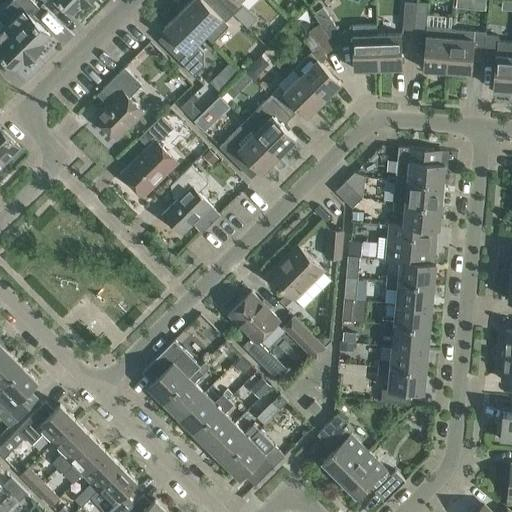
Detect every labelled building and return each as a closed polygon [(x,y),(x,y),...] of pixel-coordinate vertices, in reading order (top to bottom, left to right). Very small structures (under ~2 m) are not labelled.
[(15,14),(6,23),(35,53),(44,44),(42,43),(50,35),(32,16),(40,7),(33,0),(13,0),(7,6),(15,14)] [(45,0),(46,1),(46,0),(61,0),(73,12),(81,4),(82,6),(88,0),(45,0)] [(205,0),(191,0),(181,10),(206,34),(213,41),(230,24),(226,21),(234,13),(221,0),(207,0),(206,1),(205,0)] [(221,0),(234,13),(243,4),(240,0),(239,0),(221,0)] [(403,28),(415,29),(417,1),(405,0),(403,28)] [(417,1),(415,29),(427,30),(429,2),(417,1)] [(172,35),(164,43),(178,57),(184,63),(195,74),(204,64),(204,49),(197,42),(206,34),(181,10),(164,27),(172,35)] [(330,16),(320,22),(336,46),(346,39),(347,41),(354,41),(354,48),(355,68),(379,67),(378,33),(378,23),(354,24),(341,32),(330,16)] [(312,51),(294,68),(301,74),(301,75),(325,99),(342,82),(328,67),(321,61),(328,56),(327,52),(336,46),(320,22),(310,29),(321,45),(312,51)] [(35,53),(6,23),(0,28),(0,52),(16,69),(24,61),(26,62),(35,53)] [(425,48),(424,68),(448,70),(451,36),(452,27),(452,26),(451,26),(428,24),(427,34),(425,48)] [(473,61),(484,62),(486,34),(487,30),(452,27),(451,36),(448,70),(472,72),(473,61)] [(378,33),(379,67),(403,66),(402,32),(378,33)] [(494,88),(511,88),(511,39),(499,39),(499,35),(486,34),(484,62),(496,63),(494,88)] [(96,115),(118,138),(145,111),(130,96),(142,83),(139,80),(125,66),(103,87),(113,98),(96,115)] [(281,87),(272,96),(292,116),(300,108),(308,116),(325,99),(301,75),(285,91),(281,87)] [(270,95),(245,120),(256,130),(280,155),(297,138),(284,124),(292,116),(272,96),(270,95)] [(189,98),(181,106),(195,119),(203,112),(189,98)] [(0,109),(0,156),(5,161),(20,145),(0,124),(0,113),(2,112),(0,110),(0,109)] [(148,146),(123,171),(145,193),(177,161),(159,143),(174,128),(161,115),(153,122),(139,136),(148,146)] [(245,120),(220,144),(227,152),(247,172),(255,164),(263,172),(280,155),(256,130),(245,120)] [(408,180),(443,184),(445,162),(434,161),(435,148),(399,145),(397,172),(396,180),(408,181),(408,180)] [(209,181),(192,164),(174,181),(184,191),(163,212),(183,232),(194,221),(204,230),(221,213),(199,191),(209,181)] [(356,171),(346,180),(363,196),(366,174),(356,171)] [(363,196),(346,180),(336,190),(353,207),(363,196)] [(394,201),(441,206),(443,184),(408,180),(408,181),(396,180),(394,201)] [(390,223),(439,227),(441,206),(394,201),(394,209),(406,210),(405,224),(390,223)] [(354,211),(353,218),(363,219),(364,212),(354,211)] [(390,223),(387,258),(436,262),(436,261),(434,261),(437,228),(439,228),(439,227),(390,223)] [(327,256),(341,257),(343,229),(329,228),(327,256)] [(269,273),(294,298),(324,268),(299,243),(269,273)] [(348,254),(346,277),(358,278),(360,255),(348,254)] [(388,273),(387,280),(434,284),(436,262),(387,258),(387,259),(402,260),(400,274),(388,273)] [(346,277),(345,297),(354,297),(357,298),(358,278),(346,277)] [(399,289),(397,303),(432,306),(434,284),(387,280),(386,287),(399,289)] [(229,313),(258,341),(280,318),(252,290),(229,313)] [(345,297),(343,318),(352,319),(354,297),(345,297)] [(383,315),(383,323),(430,327),(432,306),(397,303),(396,317),(383,315)] [(284,325),(315,357),(326,347),(295,315),(284,325)] [(394,331),(393,346),(428,348),(430,327),(383,323),(382,330),(394,331)] [(342,339),(355,339),(355,332),(343,331),(342,339)] [(175,338),(143,371),(153,381),(149,385),(165,401),(200,367),(175,338)] [(341,340),(341,349),(354,350),(355,341),(341,340)] [(0,360),(9,351),(0,341),(0,360)] [(379,358),(379,366),(426,370),(428,348),(393,346),(392,359),(379,358)] [(0,360),(0,388),(24,365),(9,351),(0,360)] [(511,354),(504,354),(502,379),(511,379),(511,354)] [(165,401),(180,416),(206,390),(196,381),(211,366),(206,361),(200,367),(165,401)] [(0,388),(0,413),(11,424),(38,397),(30,389),(38,380),(24,365),(0,388)] [(426,370),(379,366),(378,373),(390,374),(389,388),(383,388),(382,400),(391,401),(411,403),(412,391),(424,392),(426,370)] [(263,375),(251,387),(260,396),(272,384),(263,375)] [(180,416),(195,431),(229,398),(224,392),(215,400),(206,390),(180,416)] [(195,431),(209,446),(235,421),(226,411),(234,403),(229,398),(195,431)] [(307,407),(315,414),(322,407),(314,399),(307,407)] [(43,433),(53,442),(77,419),(61,403),(55,409),(46,400),(18,428),(33,443),(43,433)] [(500,438),(511,439),(511,410),(503,410),(500,438)] [(324,460),(341,477),(368,450),(345,426),(349,422),(339,412),(318,432),(328,443),(330,441),(336,447),(324,460)] [(53,460),(60,466),(92,434),(77,419),(53,442),(62,451),(53,460)] [(209,446),(225,462),(259,428),(254,423),(245,431),(235,421),(209,446)] [(245,474),(255,484),(276,463),(285,454),(264,433),(259,428),(225,462),(241,478),(245,474)] [(74,463),(84,473),(107,450),(92,434),(60,466),(65,472),(74,463)] [(0,445),(0,452),(5,457),(10,452),(2,444),(0,445)] [(84,473),(99,488),(122,465),(107,450),(84,473)] [(368,450),(341,477),(358,494),(370,481),(377,488),(375,490),(385,500),(406,479),(396,469),(392,473),(368,450)] [(30,465),(21,474),(36,489),(45,480),(30,465)] [(92,495),(108,511),(123,511),(129,507),(133,503),(125,494),(138,481),(122,465),(99,488),(92,495)] [(4,483),(12,491),(20,484),(12,476),(4,483)] [(45,480),(36,489),(52,505),(61,496),(45,480)] [(20,484),(12,491),(21,500),(28,492),(20,484)] [(169,511),(155,498),(141,511),(133,511),(129,507),(123,511),(169,511)]
